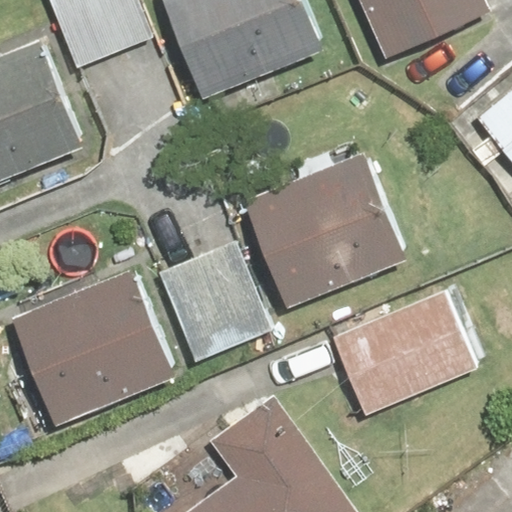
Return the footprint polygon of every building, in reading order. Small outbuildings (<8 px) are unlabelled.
[(57,0),(84,63),(164,30),(151,0),(57,0)] [(323,0),(174,0),(213,92),(340,39),(323,0)] [(375,0),(401,51),(502,0),(375,0)] [(0,47),(0,174),(95,135),(50,27),(0,47)] [(511,85),(481,108),(511,152),(511,85)] [(382,148),(254,201),(299,307),(427,254),(382,148)] [(249,238),(169,272),(204,355),(285,321),(249,238)] [(22,314),(65,417),(194,363),(151,260),(22,314)] [(462,279),(346,328),(380,410),(497,361),(462,279)] [(183,511),(376,511),(384,506),(285,377),(215,430),(243,466),(183,511)] [(511,511),(511,503),(508,500),(499,511),(511,511)]
